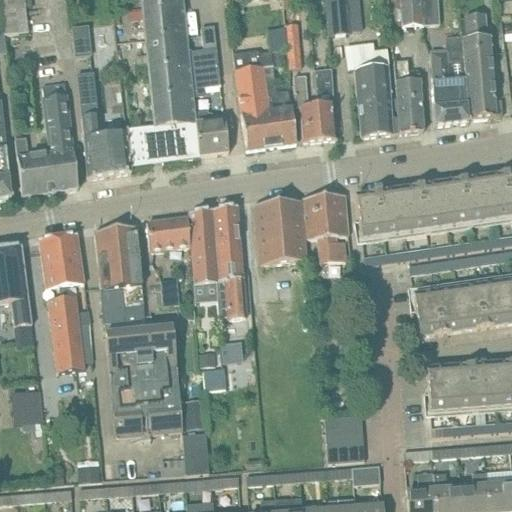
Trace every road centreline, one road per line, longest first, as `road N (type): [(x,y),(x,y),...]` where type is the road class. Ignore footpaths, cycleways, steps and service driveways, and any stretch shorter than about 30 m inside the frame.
road 1 (residential): [(0,230),(511,146)]
road 2 (residential): [(396,511),(385,360)]
road 3 (residential): [(385,360),(511,346)]
